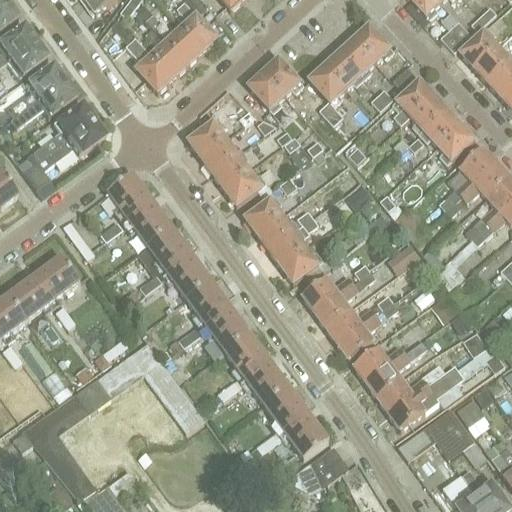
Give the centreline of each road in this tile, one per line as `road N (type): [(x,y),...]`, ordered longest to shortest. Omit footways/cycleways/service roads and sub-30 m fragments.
road 1 (unclassified): [(407,511),(146,146)]
road 2 (residential): [(146,146),(315,0)]
road 3 (residential): [(511,153),(375,0)]
road 4 (residential): [(0,253),(146,146)]
road 5 (unclassified): [(146,146),(40,0)]
